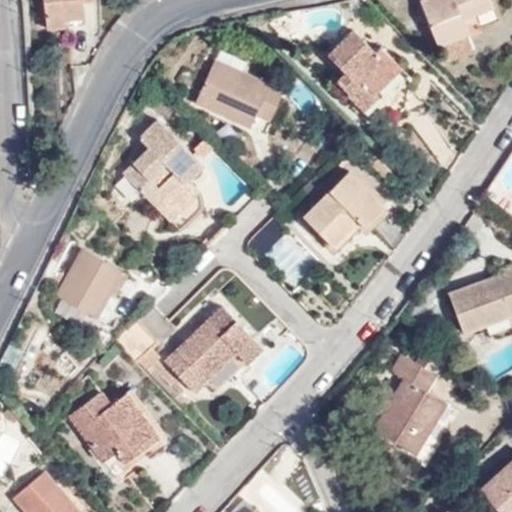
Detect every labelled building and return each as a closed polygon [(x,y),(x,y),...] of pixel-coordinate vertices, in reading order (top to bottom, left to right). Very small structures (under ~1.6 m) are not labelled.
[(70,15),(86,13),(84,0),(42,0),(47,24),(70,20),(70,15)] [(418,0),(437,45),(442,43),(447,57),(472,47),(461,19),(473,14),(477,27),(498,19),(490,0),(418,0)] [(374,51),(352,29),(325,55),(343,73),(334,83),(361,112),(378,97),(374,92),(398,68),(379,47),(374,51)] [(271,121),(282,94),(212,61),(194,102),(250,128),(255,115),(271,121)] [(205,163),(159,117),(139,136),(149,147),(125,170),(176,221),(205,193),(190,178),(205,163)] [(205,137),(203,139),(212,147),(213,147),(205,137)] [(212,147),(203,139),(194,146),(204,156),(212,147)] [(383,206),(348,170),(302,214),(331,245),(359,220),(363,225),(383,206)] [(103,200),(91,211),(107,228),(119,218),(103,200)] [(121,271),(81,250),(55,297),(104,323),(118,296),(111,291),(121,271)] [(511,261),(501,266),(502,272),(511,268),(511,261)] [(511,268),(502,272),(447,292),(462,332),(511,313),(511,268)] [(204,320),(221,306),(227,301),(216,291),(196,310),(204,320)] [(260,348),(221,306),(204,320),(162,360),(193,392),(235,353),(243,364),(260,348)] [(138,362),(152,348),(158,341),(136,319),(117,338),(138,362)] [(160,355),(152,348),(138,362),(146,370),(160,355)] [(433,375),(401,355),(389,370),(401,378),(371,429),(413,454),(445,402),(425,390),(433,375)] [(125,462),(151,442),(119,398),(110,404),(101,392),(69,414),(104,461),(117,452),(125,462)] [(119,398),(151,442),(160,436),(128,394),(119,398)] [(19,417),(10,406),(5,410),(14,421),(19,417)] [(511,511),(511,462),(481,491),(499,511),(511,511)] [(78,511),(42,471),(11,496),(24,511),(78,511)]
